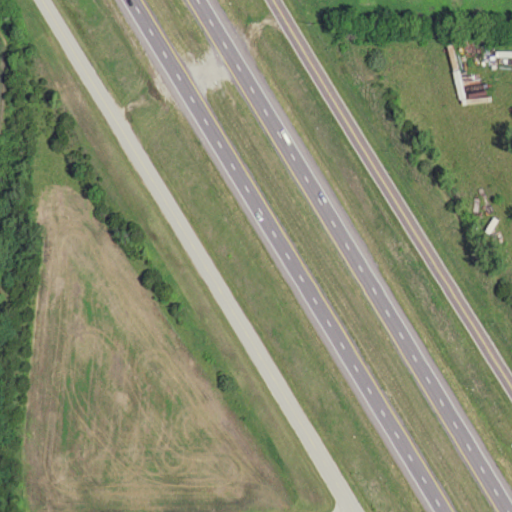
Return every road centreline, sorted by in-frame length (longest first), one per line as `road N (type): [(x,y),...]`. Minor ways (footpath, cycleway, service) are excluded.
road 1 (motorway): [(126,0),(440,511)]
road 2 (residential): [(353,511),(41,0)]
road 3 (motorway): [(510,511),(200,0)]
road 4 (residential): [(511,387),(272,0)]
